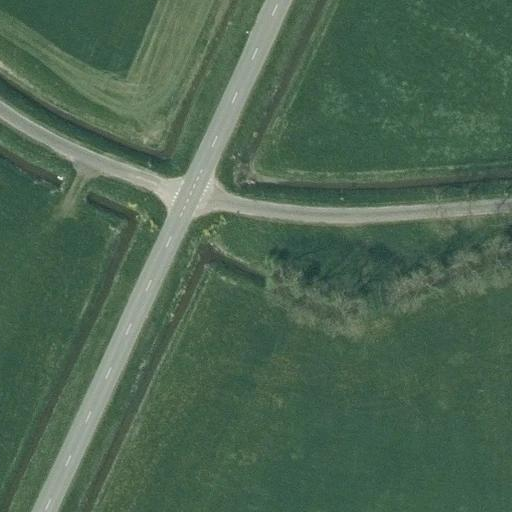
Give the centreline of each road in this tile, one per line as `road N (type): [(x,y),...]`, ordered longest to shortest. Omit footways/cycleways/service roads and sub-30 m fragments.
road 1 (secondary): [(43,511),(190,194)]
road 2 (unclassified): [(190,194),(342,215),(511,202)]
road 3 (secondary): [(190,194),(278,0)]
road 4 (unclassified): [(190,194),(51,140),(0,108)]
